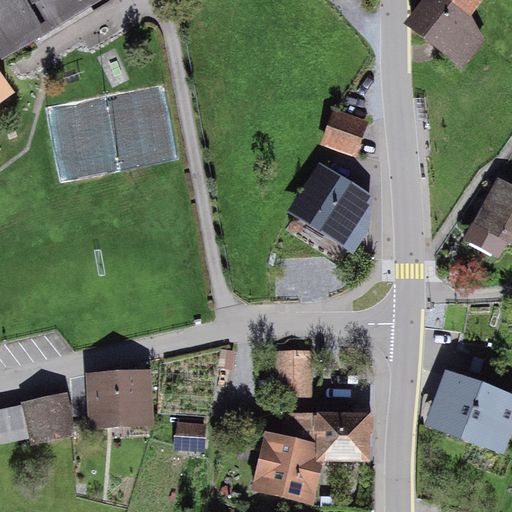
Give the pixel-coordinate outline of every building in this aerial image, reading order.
[(0,0),(0,101),(6,97),(0,88),(0,57),(94,0),(0,0)] [(475,40),(463,30),(470,21),(466,17),(478,0),(444,0),(425,0),(413,17),(413,25),(459,61),(475,40)] [(335,115),(325,143),(353,154),(363,125),(335,115)] [(299,211),(351,244),(361,228),(362,201),(321,175),(299,211)] [(511,241),(511,192),(511,195),(497,188),(470,237),(498,252),(506,238),(511,241)] [(279,354),(279,387),(308,387),(307,354),(279,354)] [(91,383),(92,422),(99,422),(99,423),(141,421),(141,419),(149,419),(147,380),(139,381),(139,380),(98,382),(98,383),(91,383)] [(484,441),(488,432),(504,438),(511,416),(511,405),(446,381),(440,399),(442,400),(434,421),(445,425),(444,427),(484,441)] [(34,441),(70,433),(64,401),(0,414),(0,443),(34,436),(34,441)] [(352,404),(321,404),(321,419),(321,460),(366,460),(366,420),(351,419),(352,404)] [(306,496),(315,460),(321,460),(321,419),(294,419),(294,447),(272,442),(262,485),(306,496)] [(180,426),(178,442),(202,445),(203,428),(180,426)]
